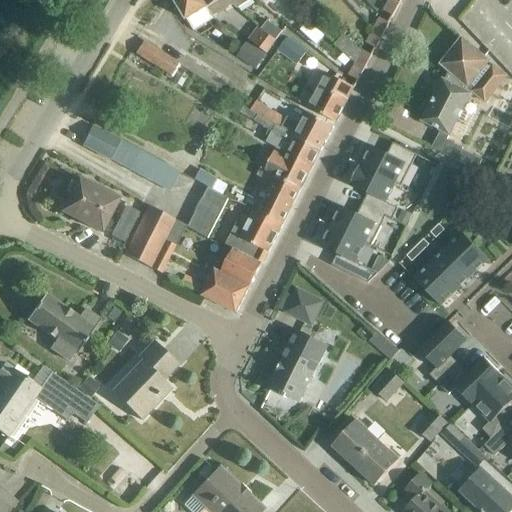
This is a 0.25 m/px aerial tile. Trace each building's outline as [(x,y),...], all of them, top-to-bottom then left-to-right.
[(174,0),(187,22),(207,9),(202,0),(174,0)] [(233,6),(228,0),(202,0),(207,9),(213,18),(233,6)] [(228,0),(233,6),(236,9),(250,0),(228,0)] [(392,17),(398,4),(391,0),(388,0),(382,11),(392,17)] [(378,19),(372,31),(382,36),(388,24),(378,19)] [(266,21),(260,30),(265,33),(276,41),(282,33),(271,25),(266,21)] [(264,33),(257,28),(248,40),(266,54),(276,41),(264,33)] [(382,36),(372,31),(365,44),(375,49),(382,36)] [(309,52),(290,37),(279,52),(298,66),(309,52)] [(489,63),(461,39),(439,64),(447,73),(442,80),(440,80),(419,121),(439,131),(430,148),(454,161),(460,149),(445,140),(446,136),(448,137),(471,93),(483,103),(505,77),(492,66),(489,69),(486,66),(489,63)] [(178,64),(162,54),(143,42),(135,54),(170,77),(178,64)] [(246,43),(236,56),(254,69),(264,56),(255,50),(246,43)] [(361,51),(355,63),(364,69),(371,56),(361,51)] [(364,69),(355,63),(348,76),(358,81),(364,69)] [(179,70),(171,81),(180,87),(187,75),(179,70)] [(347,100),(353,88),(326,74),(308,109),(335,123),(347,101),(347,100)] [(294,136),(320,151),(333,127),(307,112),(300,126),(287,118),(286,121),(256,103),(251,111),(281,128),(294,136)] [(243,105),(239,112),(271,132),(271,134),(266,143),(284,153),(312,167),(320,151),(294,136),(281,128),(251,111),(246,107),(243,105)] [(92,125),(82,145),(108,160),(119,140),(92,125)] [(119,140),(108,160),(169,193),(180,173),(119,140)] [(371,146),(361,167),(395,184),(395,185),(400,187),(416,155),(393,144),(388,155),(371,146)] [(312,167),(284,153),(283,156),(274,151),(265,171),(268,172),(300,190),(312,167)] [(359,167),(349,186),(367,195),(362,205),(385,216),(385,217),(391,221),(392,220),(397,209),(385,203),(395,185),(395,184),(361,167),(360,168),(359,167)] [(262,169),(258,177),(264,180),(259,190),(268,195),(259,214),(282,227),(300,190),(268,172),(265,171),(262,169)] [(217,180),(199,170),(193,180),(199,183),(211,189),(217,180)] [(68,196),(60,212),(101,233),(118,199),(77,178),(75,182),(69,182),(65,191),(68,196)] [(217,180),(211,189),(221,195),(227,185),(217,180)] [(207,189),(186,228),(207,239),(228,200),(207,189)] [(341,207),(330,227),(364,244),(364,245),(369,248),(370,247),(385,217),(385,216),(362,205),(357,215),(341,207)] [(126,206),(110,236),(124,243),(139,213),(126,206)] [(148,206),(123,255),(124,256),(160,274),(173,246),(174,247),(185,226),(174,221),(148,206)] [(237,222),(225,245),(233,249),(243,254),(262,264),(263,264),(282,227),(259,214),(253,211),(246,227),(237,222)] [(401,211),(396,221),(406,226),(411,215),(401,211)] [(435,239),(444,231),(438,225),(429,234),(435,239)] [(330,227),(320,247),(337,255),(331,267),(367,285),(377,275),(371,272),(354,263),(364,245),(364,244),(330,227)] [(488,260),(461,233),(445,248),(472,276),(488,260)] [(420,254),(428,246),(423,240),(414,248),(420,254)] [(411,263),(420,254),(414,248),(405,257),(411,263)] [(472,276),(445,248),(429,264),(456,292),(472,276)] [(214,271),(220,274),(250,289),(262,264),(243,254),(233,250),(226,264),(220,260),(214,271)] [(377,259),(371,272),(377,275),(388,264),(377,259)] [(456,292),(429,264),(413,280),(440,307),(456,292)] [(250,289),(220,274),(214,271),(206,287),(183,276),(179,285),(237,315),(250,289)] [(296,288),(284,313),(310,326),(323,302),(296,288)] [(76,355),(100,320),(84,309),(79,318),(45,294),(27,321),(55,340),(49,349),(68,362),(74,354),(76,355)] [(112,306),(103,318),(113,325),(122,313),(112,306)] [(127,314),(120,325),(129,332),(136,321),(127,314)] [(487,332),(498,324),(491,314),(480,321),(487,332)] [(450,357),(466,341),(448,322),(418,351),(436,369),(429,376),(438,386),(459,366),(450,357)] [(115,332),(106,345),(117,352),(126,340),(115,332)] [(327,349),(296,333),(268,389),(298,404),(327,349)] [(399,352),(378,333),(369,342),(390,361),(399,352)] [(163,381),(178,365),(153,342),(138,359),(141,362),(112,394),(140,421),(171,389),(163,381)] [(502,377),(484,359),(467,375),(459,366),(438,386),(448,396),(455,388),(473,406),(502,378),(502,377)] [(50,373),(39,389),(4,364),(0,369),(0,433),(6,438),(34,399),(66,422),(71,414),(85,424),(98,407),(50,373)] [(385,402),(402,383),(389,371),(371,390),(385,402)] [(87,377),(77,389),(89,399),(99,386),(87,377)] [(511,402),(511,388),(502,378),(473,406),(489,423),(482,430),(491,440),(511,419),(503,411),(511,402)] [(429,442),(446,423),(432,410),(415,430),(429,442)] [(511,446),(511,419),(491,440),(484,447),(494,457),(509,443),(511,446)] [(353,467),(377,441),(356,422),(332,447),(353,467)] [(476,468),(485,458),(463,438),(454,447),(476,468)] [(398,462),(377,441),(353,467),(374,487),(398,462)] [(192,496),(182,506),(188,511),(199,511),(204,508),(208,511),(260,511),(263,509),(219,467),(192,496)] [(481,511),(510,511),(511,510),(511,498),(481,470),(460,492),(481,511)] [(442,511),(422,493),(430,485),(419,475),(403,492),(414,501),(403,511),(442,511)] [(0,511),(8,511),(16,504),(0,488),(0,511)]
